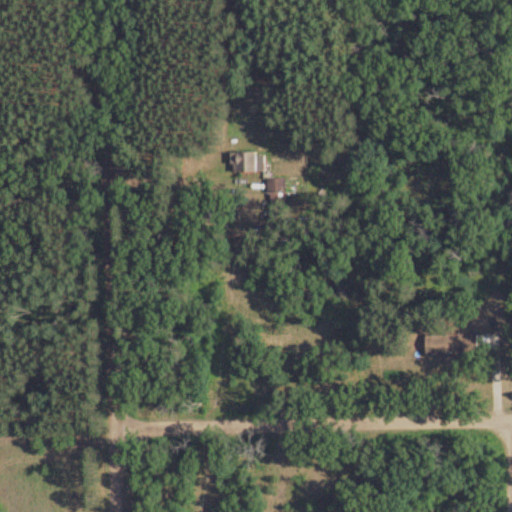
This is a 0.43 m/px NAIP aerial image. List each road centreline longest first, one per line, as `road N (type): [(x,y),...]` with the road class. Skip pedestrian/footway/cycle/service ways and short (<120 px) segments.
road 1 (residential): [(0,442),(223,423),(511,422)]
road 2 (residential): [(121,511),(121,167)]
